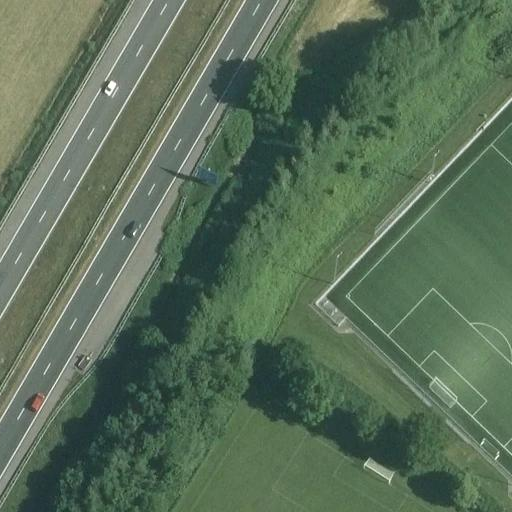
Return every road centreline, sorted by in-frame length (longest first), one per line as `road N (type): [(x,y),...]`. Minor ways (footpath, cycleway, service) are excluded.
road 1 (motorway): [(0,449),(262,0)]
road 2 (motorway): [(169,0),(0,289)]
